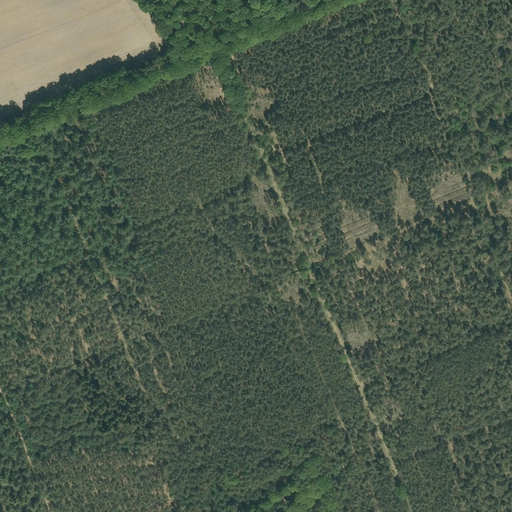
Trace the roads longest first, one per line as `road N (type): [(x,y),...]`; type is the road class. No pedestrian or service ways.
road 1 (track): [(216,42),(412,511)]
road 2 (track): [(0,130),(320,0)]
road 3 (track): [(474,198),(271,284)]
road 4 (track): [(511,243),(495,254),(436,91)]
road 5 (track): [(51,511),(0,391)]
road 6 (track): [(511,411),(389,455)]
